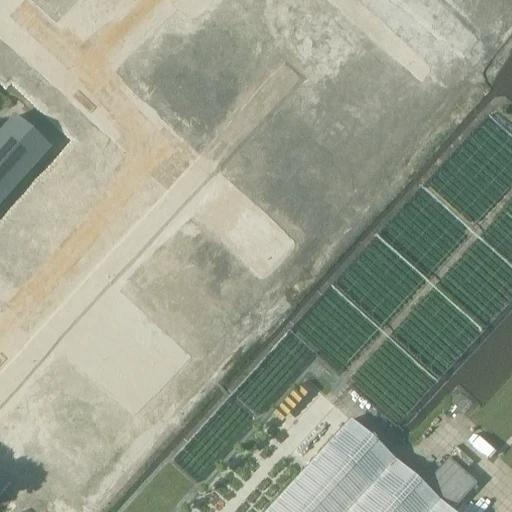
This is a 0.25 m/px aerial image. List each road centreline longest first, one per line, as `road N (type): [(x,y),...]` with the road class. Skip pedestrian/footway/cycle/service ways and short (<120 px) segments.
road 1 (residential): [(4,0),(195,180)]
road 2 (residential): [(195,180),(68,307)]
